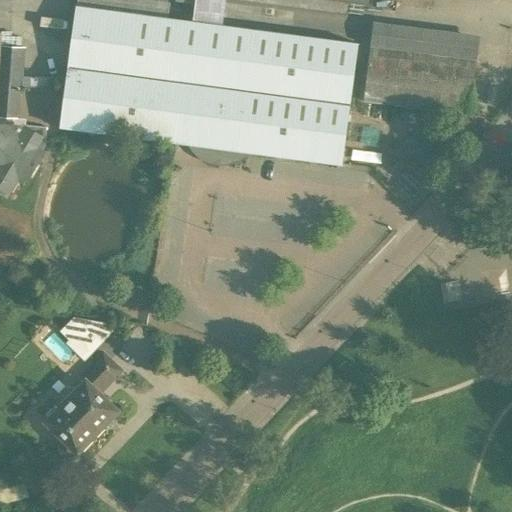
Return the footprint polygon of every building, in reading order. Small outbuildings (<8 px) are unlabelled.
[(73,7),(57,132),(338,169),(355,44),(167,19),(169,1),(158,0),(78,0),(77,7),(73,7)] [(0,117),(19,119),(25,47),(0,44),(0,41),(1,33),(0,32),(0,117)] [(363,101),(469,115),(476,60),(370,46),(363,101)] [(0,191),(7,196),(35,149),(0,127),(0,191)] [(484,279),(504,277),(502,247),(456,250),(458,280),(446,281),(448,300),(462,299),(462,286),(484,285),(484,279)] [(107,322),(73,316),(59,331),(68,340),(65,343),(85,361),(114,330),(107,322)] [(124,370),(103,349),(77,376),(85,383),(47,422),(64,437),(60,441),(58,444),(58,447),(58,450),(59,453),(62,456),(66,458),(69,457),(71,457),(73,455),(77,451),(116,410),(100,395),(124,370)]
